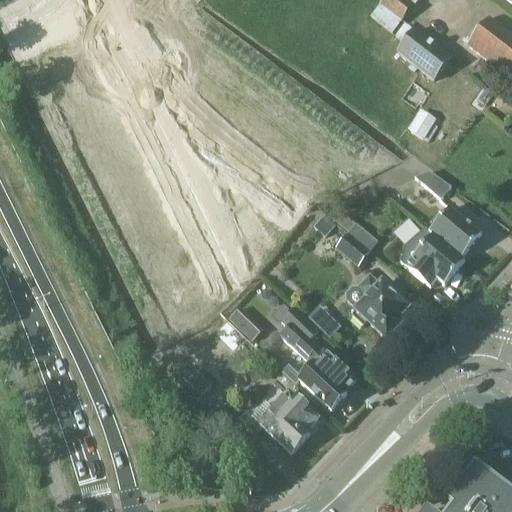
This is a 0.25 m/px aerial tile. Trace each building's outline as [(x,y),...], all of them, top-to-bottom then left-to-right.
[(414,7),(419,0),(385,0),(371,19),(393,36),(415,7),(414,7)] [(511,82),(511,37),(488,19),(466,47),(511,82)] [(395,39),(403,45),(395,56),(433,84),(449,61),(412,34),(414,31),(406,26),(395,39)] [(97,35),(53,57),(65,81),(56,85),(62,96),(83,86),(78,74),(108,59),(97,35)] [(187,70),(171,82),(185,101),(190,98),(221,75),(199,45),(179,59),(187,70)] [(221,75),(190,98),(204,117),(228,100),(236,110),(255,96),(248,85),(240,91),(225,72),(221,75)] [(83,86),(62,96),(68,108),(76,104),(87,126),(130,104),(120,82),(89,97),(83,86)] [(249,121),(233,133),(247,153),(251,150),(283,127),(261,97),(241,111),(249,121)] [(130,104),(87,126),(98,147),(89,152),(95,163),(116,153),(111,141),(141,126),(130,104)] [(438,129),(434,126),(437,121),(422,112),(409,133),(428,145),(438,129)] [(283,127),(251,150),(266,169),(293,149),(301,160),(320,145),(313,135),(302,143),(287,123),(283,127)] [(330,143),(287,175),(304,198),(320,186),(327,196),(355,176),(345,162),(330,143)] [(116,153),(95,163),(100,175),(109,170),(120,192),(163,171),(153,149),(122,164),(116,153)] [(163,171),(120,192),(131,214),(122,218),(127,230),(138,224),(149,219),(143,208),(174,192),(163,171)] [(431,173),(430,174),(415,182),(440,204),(451,188),(431,173)] [(428,233),(462,262),(482,239),(448,210),(428,233)] [(138,224),(127,230),(133,241),(142,237),(153,259),(196,237),(185,216),(155,231),(149,219),(138,224)] [(357,227),(355,230),(348,238),(370,256),(377,248),(379,245),(357,227)] [(462,262),(428,233),(422,239),(418,235),(402,247),(399,267),(428,292),(435,284),(442,290),(464,264),(462,262)] [(196,237),(153,259),(163,280),(155,285),(160,296),(164,295),(182,286),(176,274),(207,259),(196,237)] [(348,238),(337,252),(359,270),(370,256),(348,238)] [(182,286),(164,295),(182,332),(212,317),(207,305),(225,296),(212,271),(182,286)] [(351,299),(351,305),(360,313),(354,320),(366,330),(369,327),(386,343),(400,327),(397,325),(410,311),(394,296),(396,293),(386,284),(381,289),(372,281),(362,293),(356,293),(351,299)] [(330,338),(341,327),(320,306),(308,317),(330,338)] [(253,341),(260,334),(238,312),(231,320),(253,341)] [(279,343),(312,372),(300,385),(332,414),(347,397),(344,395),(354,384),(324,358),(311,346),(319,337),(292,314),(280,328),(287,335),(279,343)] [(170,345),(159,350),(164,359),(175,353),(170,345)] [(283,375),(296,387),(302,381),(289,368),(283,375)] [(194,369),(183,381),(202,398),(212,387),(194,369)] [(309,434),(319,423),(288,395),(260,427),(292,456),(310,436),(309,434)] [(511,511),(511,488),(485,468),(480,474),(475,470),(448,505),(455,510),(452,511),(511,511)]
